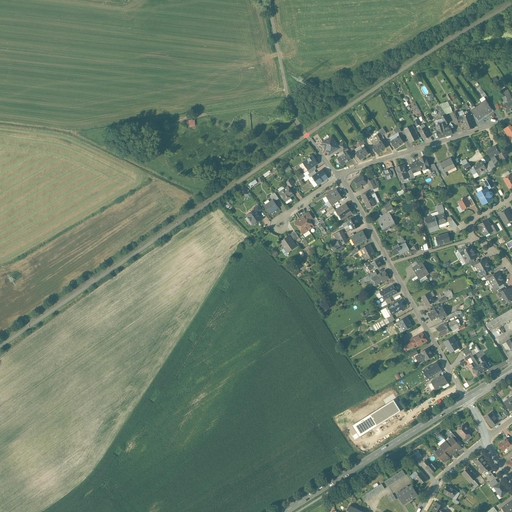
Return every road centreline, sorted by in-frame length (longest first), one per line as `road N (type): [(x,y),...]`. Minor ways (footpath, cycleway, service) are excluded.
road 1 (unclassified): [(339,178),(466,398)]
road 2 (primary): [(466,398),(285,511)]
road 3 (unclassified): [(268,0),(293,113),(337,174)]
road 4 (unclassified): [(511,117),(337,174)]
